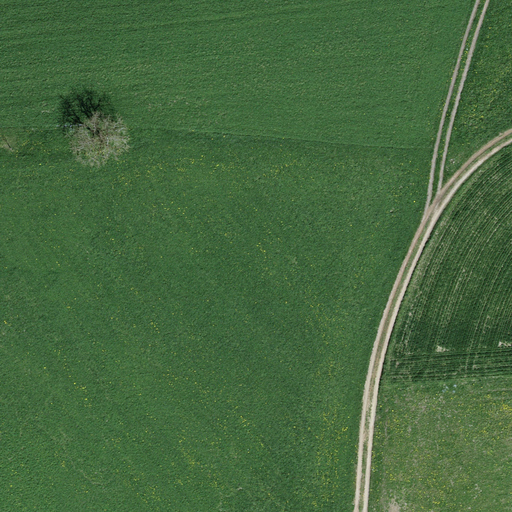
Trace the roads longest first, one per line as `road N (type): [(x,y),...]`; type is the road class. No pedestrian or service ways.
road 1 (track): [(360,511),(378,353),(408,266),(450,187),(511,135)]
road 2 (track): [(432,211),(449,111),(482,0)]
